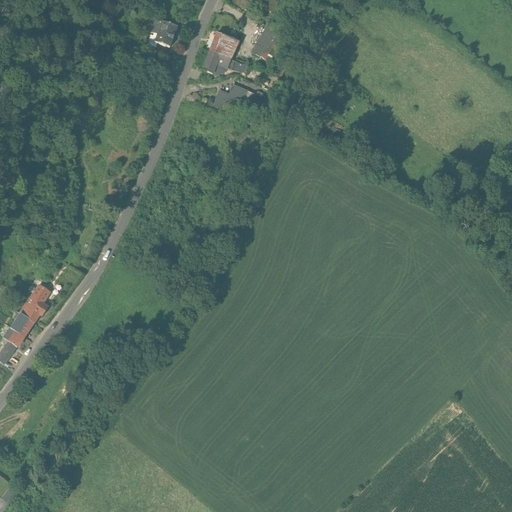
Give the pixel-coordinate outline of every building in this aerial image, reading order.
[(259,6),(274,14),(282,0),(256,0),(253,5),(258,8),(259,6)] [(277,35),(285,21),(278,16),(273,22),(272,22),(256,44),(260,47),(255,56),(269,63),(271,59),(277,62),(275,66),(271,72),(281,77),(287,66),(278,62),(289,42),(277,35)] [(156,43),(169,49),(177,28),(156,21),(151,33),(159,36),(156,43)] [(217,34),(210,51),(232,59),(239,43),(217,34)] [(232,59),(210,51),(202,72),(214,76),(219,76),(224,75),(227,71),(227,70),(232,72),(246,75),(249,69),(235,63),(230,61),(231,61),(232,59)] [(223,110),(226,102),(234,105),(235,100),(257,109),(263,95),(258,93),(256,96),(233,86),(231,91),(230,91),(229,92),(230,92),(228,96),(223,94),(221,99),(217,97),(213,106),(223,110)] [(20,314),(34,324),(39,316),(42,317),(48,309),(42,305),(50,293),(39,287),(31,298),(26,305),(20,314)] [(11,328),(24,338),(34,324),(20,314),(11,328)] [(17,349),(24,338),(11,328),(4,339),(8,342),(8,343),(17,349)] [(8,343),(0,354),(0,362),(4,366),(17,349),(8,343)]
